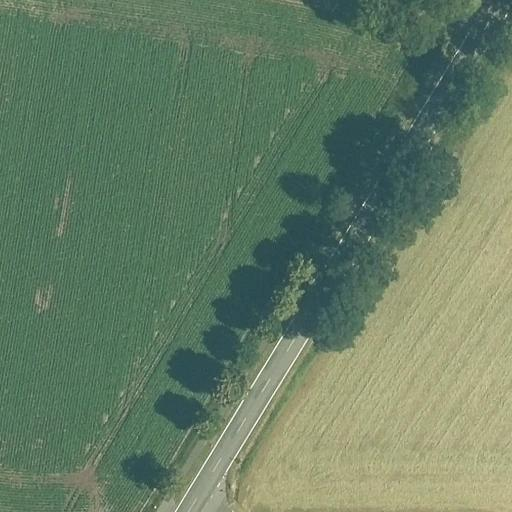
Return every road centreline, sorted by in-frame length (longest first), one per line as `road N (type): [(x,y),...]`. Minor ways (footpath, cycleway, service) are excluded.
road 1 (tertiary): [(185,511),(486,18)]
road 2 (residential): [(486,18),(359,0)]
